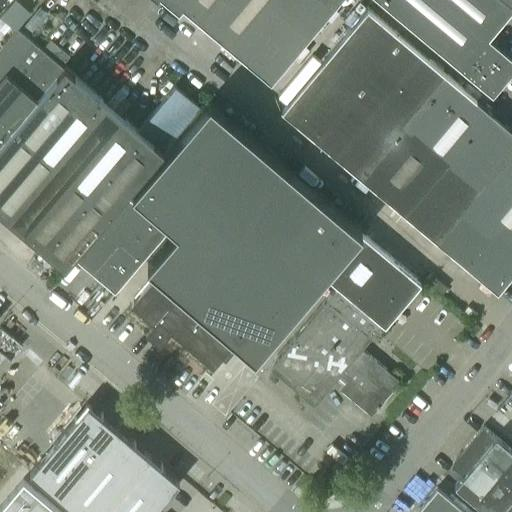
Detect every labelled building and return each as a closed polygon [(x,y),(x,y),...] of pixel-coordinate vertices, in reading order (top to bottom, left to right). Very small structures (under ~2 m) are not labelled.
[(243,58),(291,0),(164,0),(178,11),(182,7),(243,58)] [(511,56),(488,37),(511,8),(511,4),(506,0),(379,0),(492,94),(511,70),(511,56)] [(328,149),(413,46),(367,7),(281,110),(328,149)] [(0,139),(63,67),(16,27),(0,46),(0,139)] [(358,174),(406,117),(444,72),(413,46),(328,149),(358,174)] [(63,67),(0,139),(0,212),(63,267),(74,255),(127,193),(162,153),(63,67)] [(511,145),(511,129),(483,105),(444,72),(406,117),(452,156),(481,181),(511,145)] [(209,99),(132,190),(176,228),(147,263),(156,271),(157,272),(131,303),(153,322),(145,332),(159,343),(170,330),(212,365),(220,356),(225,360),(240,343),(254,355),(323,273),(360,231),(361,229),(256,139),(209,99)] [(404,213),(452,156),(406,117),(358,174),(404,213)] [(511,249),(511,145),(481,181),(482,182),(461,207),(492,233),(511,249)] [(482,182),(481,181),(452,156),(404,213),(435,238),(461,207),(482,182)] [(114,289),(167,226),(127,193),(74,255),(114,289)] [(465,264),(492,233),(461,207),(435,238),(465,264)] [(359,346),(380,321),(384,324),(420,281),(361,231),(323,275),(336,286),(275,356),(291,369),(288,371),(301,382),(304,379),(320,394),(336,374),(345,381),(339,387),(371,414),(377,406),(377,407),(379,404),(399,380),(359,346)] [(497,290),(511,272),(511,249),(492,233),(465,264),(497,290)] [(87,403),(29,470),(60,496),(118,429),(87,403)] [(485,511),(511,511),(511,449),(483,425),(455,458),(459,461),(453,467),(462,475),(454,485),(485,511)] [(118,429),(60,496),(78,511),(99,511),(148,454),(118,429)] [(148,454),(99,511),(152,511),(179,480),(148,454)] [(63,511),(23,478),(0,504),(0,511),(63,511)] [(466,511),(436,486),(417,509),(418,511),(466,511)]
